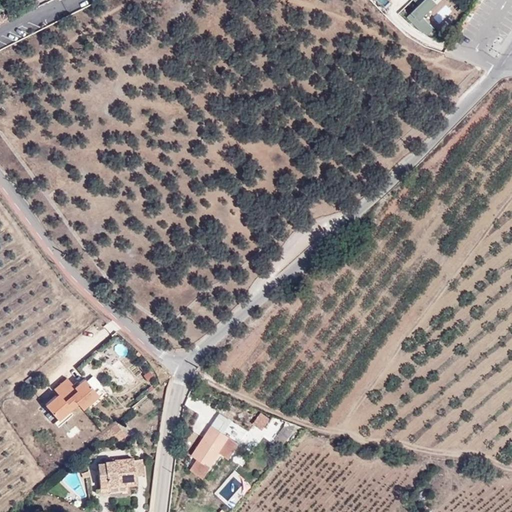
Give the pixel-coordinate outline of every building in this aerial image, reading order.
[(413,0),(419,5),(406,16),(422,33),(423,31),(427,35),(434,28),(423,17),(425,10),(435,0),(413,0)] [(435,0),(425,10),(423,17),(440,0),(435,0)] [(0,24),(11,19),(9,16),(7,13),(1,13),(0,13),(0,24)] [(94,404),(100,409),(112,396),(96,381),(88,390),(79,382),(68,395),(72,399),(62,409),(77,423),(94,404)] [(262,429),(270,418),(261,412),(253,423),(262,429)] [(306,428),(292,423),(281,418),(279,424),(283,426),(275,438),(288,449),(306,428)] [(273,420),(264,429),(272,436),(281,427),(273,420)] [(191,469),(204,477),(218,455),(229,462),(241,443),(230,437),(219,430),(221,426),(214,421),(212,425),(192,455),(198,458),(191,469)] [(119,429),(115,424),(102,435),(107,440),(119,429)] [(127,483),(137,482),(136,476),(134,460),(134,458),(105,462),(105,463),(101,463),(102,466),(105,466),(105,470),(98,470),(100,491),(109,490),(109,485),(127,483)] [(144,475),(142,459),(134,460),(136,476),(144,475)] [(110,493),(128,490),(127,483),(109,485),(109,490),(110,493)]
